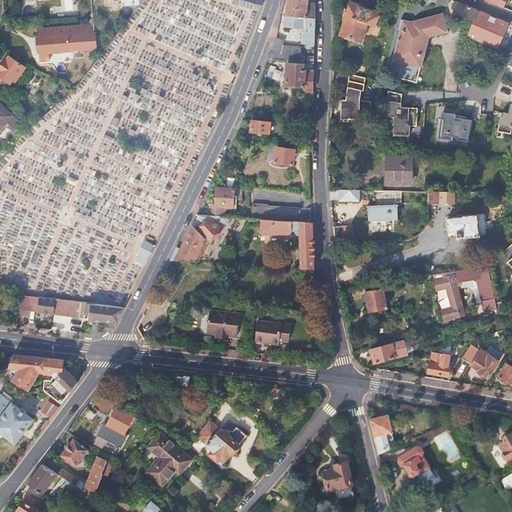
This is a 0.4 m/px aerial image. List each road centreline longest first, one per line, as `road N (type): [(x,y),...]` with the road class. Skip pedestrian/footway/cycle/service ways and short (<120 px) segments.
road 1 (secondary): [(113,350),(231,113),(273,0)]
road 2 (residential): [(348,380),(322,225),(324,0)]
road 3 (primary): [(348,380),(113,350)]
road 4 (secondary): [(1,497),(113,350)]
road 5 (residential): [(242,511),(348,380)]
road 6 (primary): [(511,406),(348,380)]
road 7 (residential): [(382,511),(348,380)]
